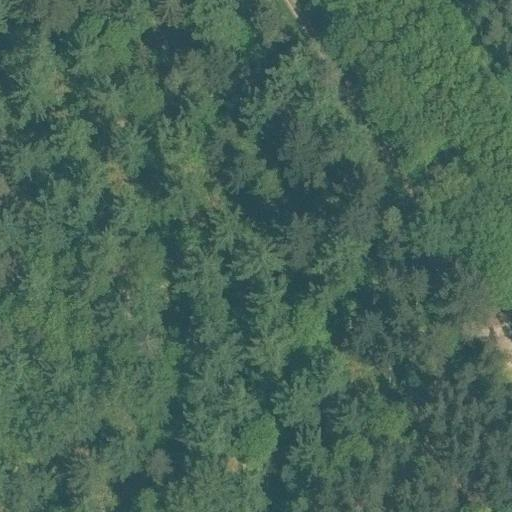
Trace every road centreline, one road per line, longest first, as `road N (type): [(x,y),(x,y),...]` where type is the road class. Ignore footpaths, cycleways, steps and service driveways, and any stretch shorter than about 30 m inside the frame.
road 1 (track): [(288,0),(511,346)]
road 2 (track): [(301,511),(511,334)]
